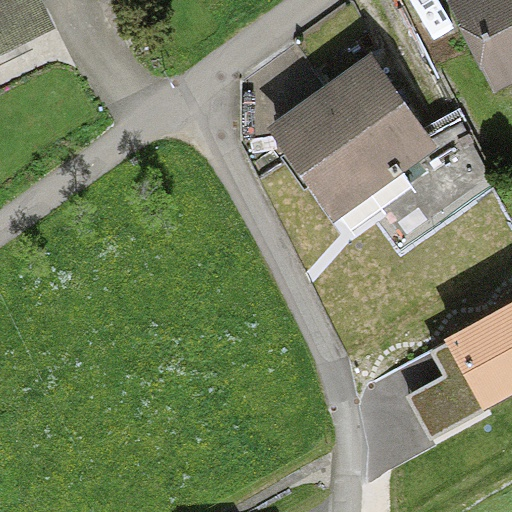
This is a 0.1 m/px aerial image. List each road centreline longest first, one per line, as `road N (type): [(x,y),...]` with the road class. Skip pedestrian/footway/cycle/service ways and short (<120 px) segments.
road 1 (track): [(191,92),(324,347),(348,412),(346,511)]
road 2 (residential): [(310,0),(191,92),(0,220)]
